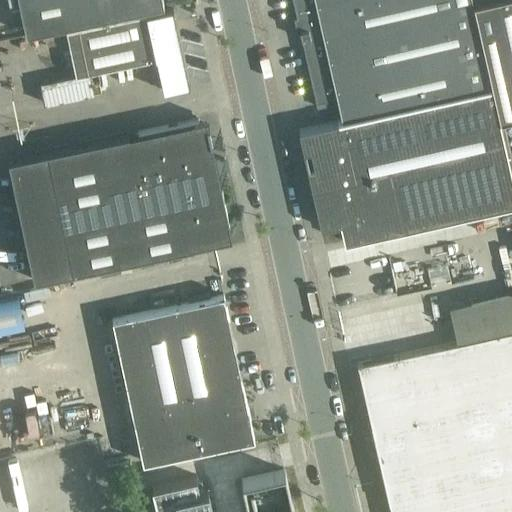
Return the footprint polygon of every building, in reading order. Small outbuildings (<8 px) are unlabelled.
[(19,0),(27,30),(64,24),(121,14),(163,5),(162,0),(19,0)] [(314,0),(292,0),(315,103),(336,98),(314,0)] [(314,0),(336,98),(341,119),(491,86),(473,3),(472,0),(314,0)] [(511,0),(485,0),(473,3),(500,119),(511,116),(511,0)] [(173,6),(145,12),(155,57),(163,90),(190,84),(183,51),(173,6)] [(145,12),(65,29),(75,74),(87,72),(155,57),(145,12)] [(92,91),(87,72),(75,74),(40,82),(45,102),(92,91)] [(341,119),(298,129),(321,226),(339,222),(344,241),(511,203),(511,176),(491,86),(341,119)] [(205,117),(47,150),(72,270),(230,235),(218,179),(223,163),(213,153),(205,117)] [(47,150),(7,159),(33,279),(72,270),(47,150)] [(223,293),(111,317),(142,461),(254,437),(223,293)] [(18,297),(0,300),(0,332),(24,327),(18,297)] [(511,511),(511,328),(357,363),(391,511),(511,511)] [(292,511),(284,470),(239,480),(246,511),(292,511)] [(194,476),(152,485),(158,511),(211,511),(206,488),(198,489),(194,476)]
